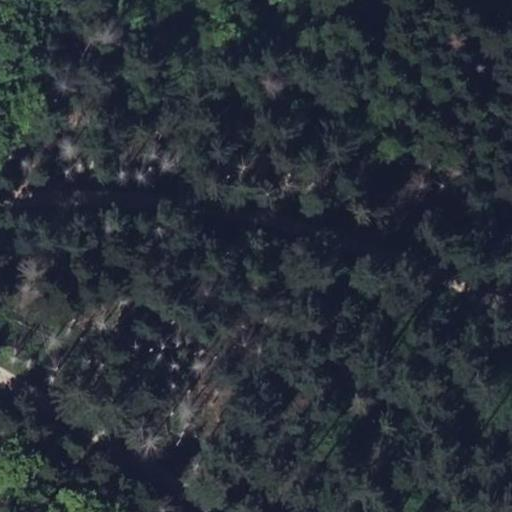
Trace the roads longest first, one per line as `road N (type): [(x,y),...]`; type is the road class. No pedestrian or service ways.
road 1 (track): [(0,196),(60,188),(210,212),(329,220),(511,324)]
road 2 (track): [(194,511),(0,385)]
